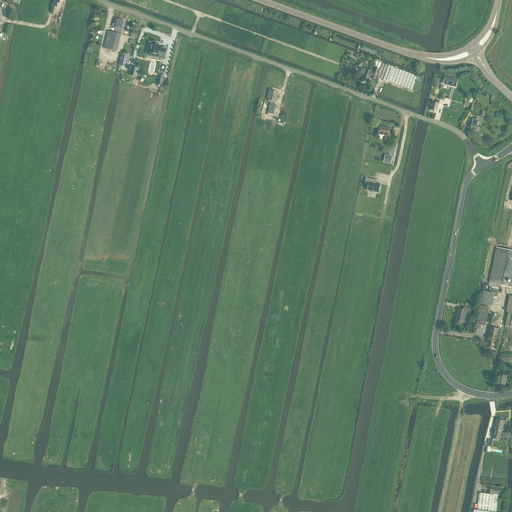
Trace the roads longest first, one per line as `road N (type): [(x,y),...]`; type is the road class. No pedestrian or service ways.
road 1 (unclassified): [(472,150),(446,125),(98,0)]
road 2 (tertiary): [(480,163),(466,181),(436,358),(464,390),(511,394)]
road 3 (tertiary): [(260,0),(405,52)]
